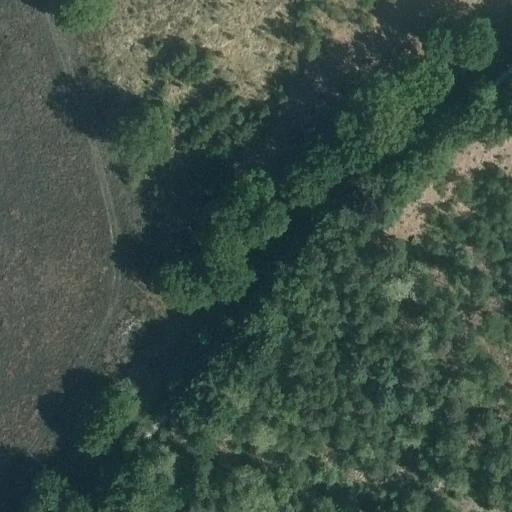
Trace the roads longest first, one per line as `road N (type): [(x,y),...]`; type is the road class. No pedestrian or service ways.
road 1 (track): [(46,511),(288,205),(511,34)]
road 2 (track): [(45,0),(111,225),(117,282),(79,390),(0,493)]
